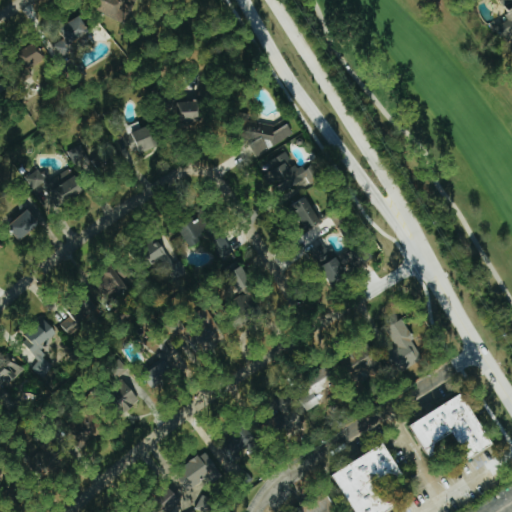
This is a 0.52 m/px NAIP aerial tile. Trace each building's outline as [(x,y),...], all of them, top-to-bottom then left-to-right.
[(125,22),(134,0),(109,0),(104,14),(125,22)] [(511,0),(499,0),(510,19),(496,26),(505,44),(511,40),(511,0)] [(59,27),(64,38),(52,44),(58,57),(92,39),(80,16),(59,27)] [(47,56),(32,43),(22,53),(37,67),(47,56)] [(201,100),(181,101),(182,121),(201,121),(201,100)] [(254,133),(260,149),(293,138),(288,121),(254,133)] [(143,152),(161,143),(151,123),(133,133),(143,152)] [(265,175),(282,198),(304,180),(311,189),(324,180),(311,164),(302,171),(285,150),(268,163),(273,169),(265,175)] [(85,192),(70,168),(49,181),(43,171),(34,176),(56,211),(85,192)] [(290,206),(306,231),(321,222),(306,196),(290,206)] [(10,225),(18,239),(39,227),(27,205),(12,213),(17,222),(10,225)] [(231,253),(207,209),(177,225),(189,246),(207,236),(220,259),(231,253)] [(333,283),(379,256),(369,239),(339,257),(338,256),(323,265),(333,283)] [(146,251),(159,264),(170,253),(158,240),(146,251)] [(187,274),(182,261),(167,267),(173,281),(187,274)] [(228,273),(239,294),(254,286),(242,265),(228,273)] [(127,288),(116,268),(95,279),(106,299),(127,288)] [(100,310),(89,295),(65,313),(68,317),(59,324),(67,334),(100,310)] [(20,339),(39,359),(31,367),(40,377),(52,366),(38,350),(56,332),(43,318),(20,339)] [(193,332),(189,325),(179,332),(197,357),(225,336),(211,318),(193,332)] [(385,338),(404,371),(424,359),(405,327),(385,338)] [(152,386),(182,371),(165,339),(154,345),(160,354),(152,358),(156,367),(145,373),(152,386)] [(370,377),(386,367),(375,349),(359,358),(370,377)] [(0,387),(2,388),(6,381),(13,385),(22,368),(7,359),(0,372),(0,387)] [(337,383),(330,367),(300,381),(312,408),(322,403),(316,392),(337,383)] [(413,423),(431,457),(438,453),(434,446),(457,433),(471,459),(495,446),(467,393),(413,423)] [(74,422),(85,442),(104,432),(93,412),(74,422)] [(233,437),(220,444),(231,465),(260,451),(246,423),(230,430),(233,437)] [(335,472),(356,511),(391,511),(399,508),(393,496),(388,499),(381,486),(404,474),(388,444),(335,472)] [(223,477),(209,455),(177,474),(187,490),(208,478),(211,484),(223,477)] [(170,509),(180,499),(171,491),(161,502),(170,509)] [(195,506),(204,511),(211,511),(217,503),(202,494),(195,506)]
